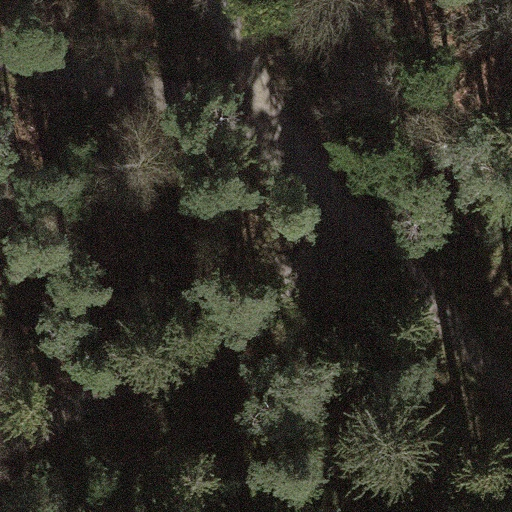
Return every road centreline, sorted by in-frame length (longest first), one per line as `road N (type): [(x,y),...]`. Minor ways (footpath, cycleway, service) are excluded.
road 1 (track): [(0,467),(334,249)]
road 2 (track): [(334,249),(411,382),(511,482)]
road 3 (track): [(205,0),(334,249)]
road 4 (track): [(0,63),(266,118)]
road 5 (track): [(334,249),(511,68)]
road 6 (track): [(294,278),(321,511)]
